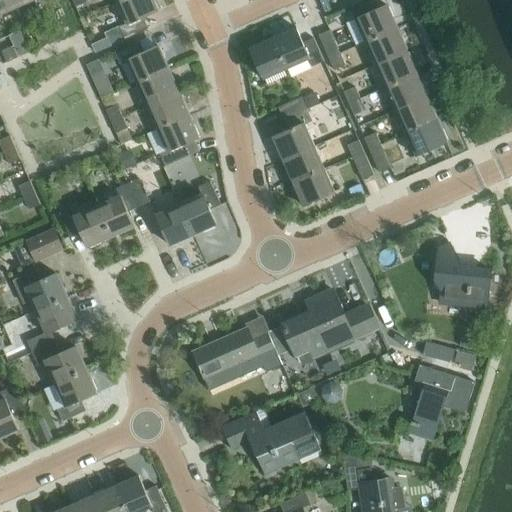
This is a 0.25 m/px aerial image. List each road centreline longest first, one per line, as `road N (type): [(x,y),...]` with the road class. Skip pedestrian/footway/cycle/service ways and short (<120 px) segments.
road 1 (residential): [(280,264),(511,163)]
road 2 (residential): [(212,30),(249,192),(280,264)]
road 3 (residential): [(154,423),(139,367),(156,322),(280,264)]
road 4 (residential): [(0,491),(154,423)]
